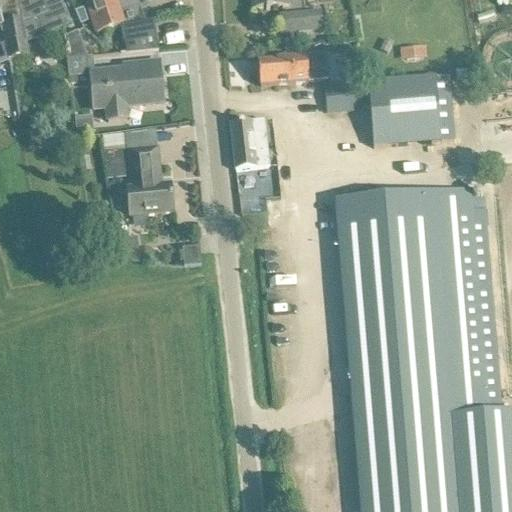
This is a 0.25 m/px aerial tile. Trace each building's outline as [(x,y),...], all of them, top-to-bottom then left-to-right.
[(16,0),(21,21),(2,24),(5,40),(9,62),(27,59),(22,28),(51,27),(53,32),(70,25),(59,0),(16,0)] [(125,26),(120,13),(115,0),(93,0),(96,5),(88,7),(97,35),(122,26),(125,26)] [(252,0),(253,10),(266,9),(266,11),(270,11),(269,9),(286,8),(285,0),(252,0)] [(145,24),(139,6),(120,13),(125,26),(145,24)] [(323,32),(322,14),(281,18),(283,34),(288,33),(289,45),(300,44),(299,34),(323,32)] [(0,67),(8,64),(7,58),(2,27),(0,22),(0,67)] [(158,53),(153,22),(145,24),(125,26),(122,26),(127,56),(158,53)] [(326,55),(306,57),(276,59),(276,63),(258,64),(260,88),(280,87),(307,85),(307,83),(328,81),(326,55)] [(159,64),(139,66),(132,67),(132,72),(95,76),(93,57),(67,60),(69,86),(78,85),(77,77),(90,76),(94,114),(105,113),(106,123),(127,121),(125,104),(161,101),(162,105),(163,105),(159,64)] [(368,84),(373,150),(441,144),(441,143),(455,142),(449,78),(436,78),(368,84)] [(356,84),(324,87),(327,114),(359,112),(356,84)] [(263,122),(250,123),(230,125),(235,173),(268,169),(263,122)] [(131,189),(127,190),(129,219),(173,215),(171,186),(161,187),(158,150),(128,152),(131,189)] [(123,153),(104,155),(105,170),(124,168),(123,153)] [(485,210),(474,211),(473,193),(367,202),(355,203),(345,203),(335,204),(360,511),(511,511),(511,412),(503,413),(501,397),(485,210)] [(367,194),(345,195),(345,203),(355,203),(367,202),(367,194)] [(199,249),(182,251),(184,270),(201,268),(199,249)]
